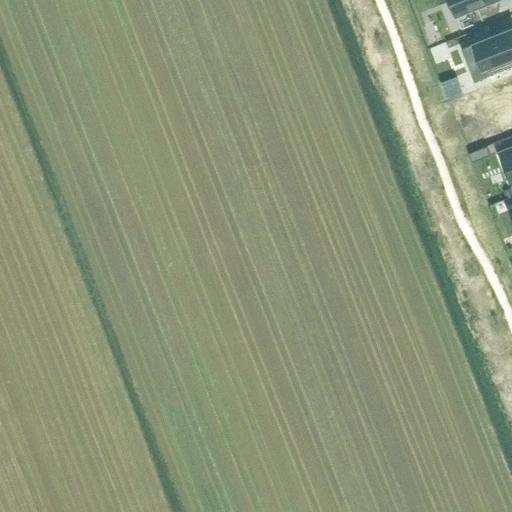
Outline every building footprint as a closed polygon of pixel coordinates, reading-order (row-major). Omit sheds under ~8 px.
[(450,0),(456,14),(493,0),(450,0)] [(511,27),(474,43),(487,75),(511,65),(511,58),(511,56),(511,55),(511,27)] [(456,76),(441,81),(448,100),(463,94),(456,76)] [(511,87),(491,96),(503,126),(511,122),(511,87)] [(487,145),(468,152),(472,161),(490,154),(487,145)]
